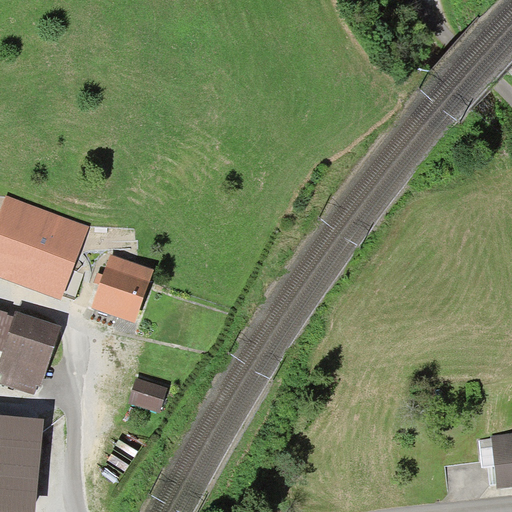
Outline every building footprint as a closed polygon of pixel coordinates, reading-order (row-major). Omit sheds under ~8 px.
[(480,106),(471,114),(483,128),(493,120),(480,106)] [(7,197),(0,216),(0,278),(61,301),(77,256),(88,227),(7,197)] [(155,271),(112,256),(103,282),(92,311),(135,327),(155,271)] [(56,332),(0,314),(0,353),(2,354),(0,359),(0,374),(2,375),(0,380),(0,381),(37,393),(56,332)] [(137,380),(130,403),(161,412),(168,389),(137,380)] [(125,396),(109,392),(105,409),(120,413),(125,396)] [(32,511),(40,426),(0,422),(0,511),(32,511)] [(511,436),(495,439),(495,441),(482,443),(485,466),(495,465),(499,490),(511,488),(511,436)]
